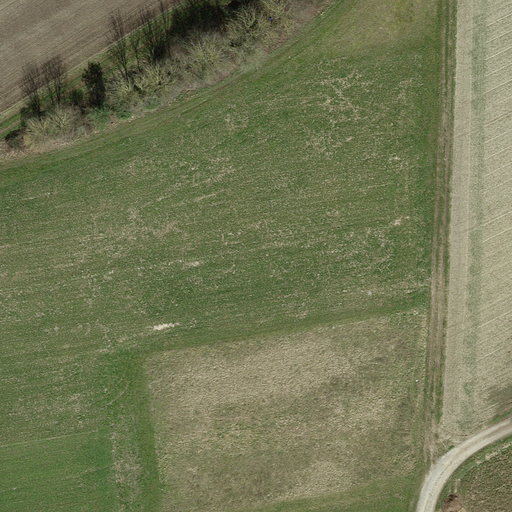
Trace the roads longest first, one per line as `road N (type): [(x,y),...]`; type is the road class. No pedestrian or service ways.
road 1 (track): [(458,452),(457,0)]
road 2 (track): [(444,511),(445,470),(458,452),(511,424)]
